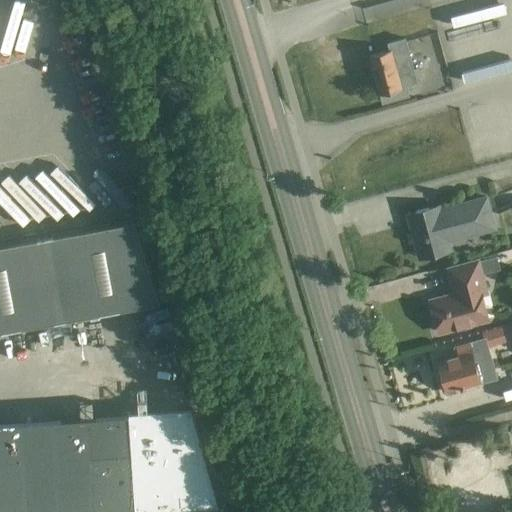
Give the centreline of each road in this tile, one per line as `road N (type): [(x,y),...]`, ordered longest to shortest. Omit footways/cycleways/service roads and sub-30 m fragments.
road 1 (primary): [(226,0),(379,511)]
road 2 (primary): [(396,511),(247,0)]
